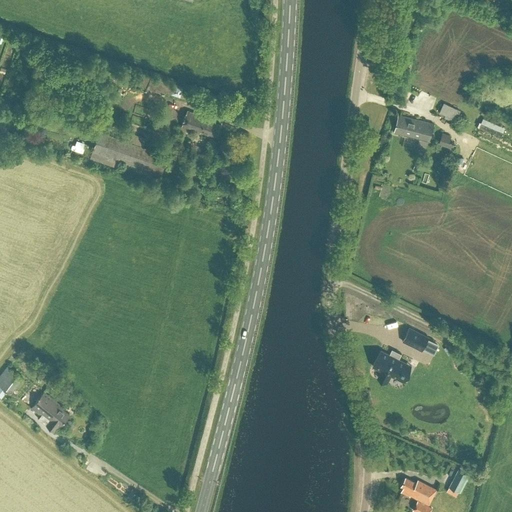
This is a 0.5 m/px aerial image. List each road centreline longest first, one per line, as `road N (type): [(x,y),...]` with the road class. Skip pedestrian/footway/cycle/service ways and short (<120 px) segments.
road 1 (primary): [(201,511),(256,303),(277,173),(290,0)]
road 2 (unclassified): [(362,511),(366,452),(335,328),(331,276),(369,0)]
road 3 (track): [(331,276),(511,366)]
